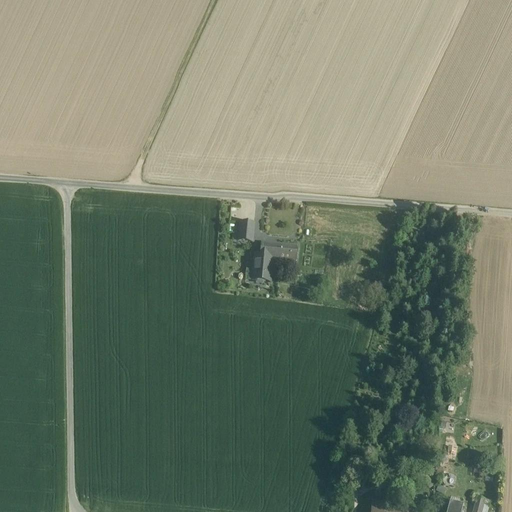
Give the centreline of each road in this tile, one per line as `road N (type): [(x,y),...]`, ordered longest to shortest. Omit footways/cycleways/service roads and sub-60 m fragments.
road 1 (residential): [(511,213),(68,180)]
road 2 (residential): [(65,511),(68,180)]
road 3 (track): [(215,0),(130,183)]
